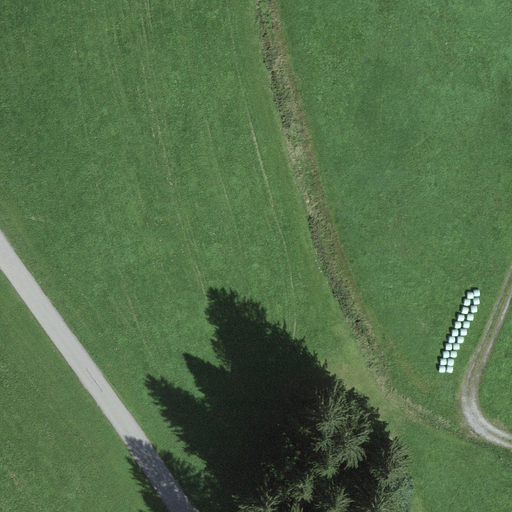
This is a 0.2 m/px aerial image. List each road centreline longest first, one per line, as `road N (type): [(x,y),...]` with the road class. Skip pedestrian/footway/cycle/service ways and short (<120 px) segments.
road 1 (unclassified): [(181,511),(0,245)]
road 2 (track): [(511,441),(480,428),(470,399),(511,280)]
